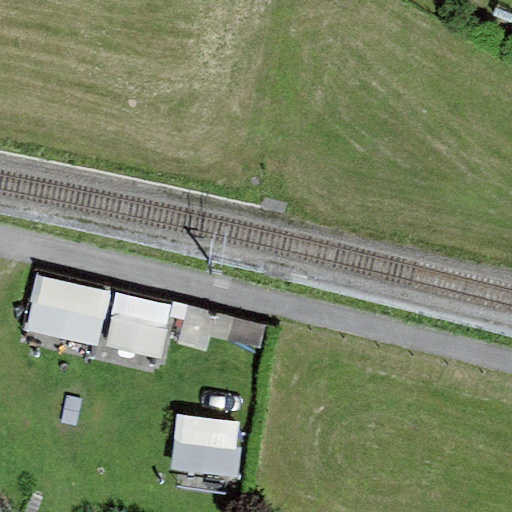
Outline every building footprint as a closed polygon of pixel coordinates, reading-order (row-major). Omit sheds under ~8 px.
[(113,287),(42,270),(30,322),(101,339),(113,287)] [(175,301),(121,289),(109,341),(164,353),(175,301)] [(188,299),(179,339),(205,345),(208,331),(262,344),(268,318),(188,299)] [(227,387),(206,385),(202,423),(224,425),(224,432),(248,434),(253,379),(228,377),(227,387)] [(240,445),(180,437),(176,464),(236,473),(240,445)]
